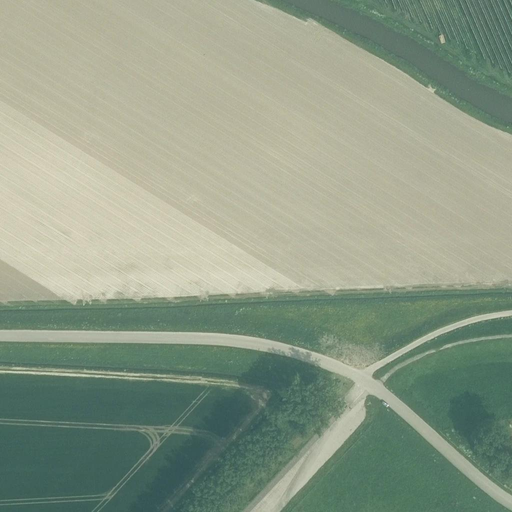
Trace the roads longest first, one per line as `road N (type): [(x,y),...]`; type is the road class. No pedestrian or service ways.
road 1 (unclassified): [(0,335),(213,337),(301,352),(356,375)]
road 2 (unclassified): [(356,375),(511,502)]
road 3 (unclassified): [(356,375),(440,331),(511,313)]
